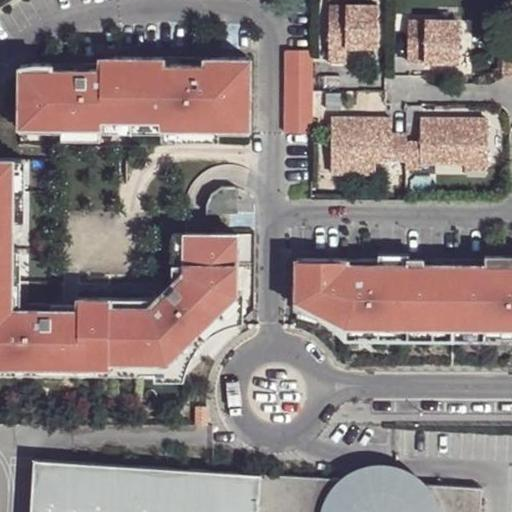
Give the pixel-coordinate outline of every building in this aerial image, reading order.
[(379,6),(330,5),(329,63),(347,63),(347,47),(379,47),(379,6)] [(459,21),(408,21),(407,62),(459,62),(459,21)] [(511,48),(504,48),(503,75),(511,75),(511,48)] [(312,50),(286,50),(285,133),(312,133),(312,50)] [(250,133),(251,58),(219,59),(219,65),(198,65),(198,59),(115,58),(100,62),(99,64),(85,65),(85,74),(77,74),(77,71),(50,71),(51,64),(34,64),(19,67),(18,132),(60,132),(61,140),(100,140),(100,132),(161,133),(161,140),(219,140),(219,132),(250,133)] [(392,119),(332,119),(332,174),(376,173),(376,160),(406,160),(406,168),(422,169),(422,162),(465,162),(465,169),(488,169),(488,119),(421,118),(421,141),(406,141),(406,133),(392,133),(392,119)] [(24,161),(0,161),(0,372),(140,374),(140,372),(156,372),(156,379),(185,379),(191,359),(200,346),(211,335),(227,326),(244,321),(244,291),(237,290),(238,234),(173,233),(172,275),(175,275),(175,286),(168,293),(176,300),(170,305),(167,302),(165,301),(164,300),(161,300),(155,300),(78,300),(78,313),(52,312),(51,307),(27,306),(27,313),(20,313),(21,251),(12,251),(12,223),(23,223),(24,161)] [(380,259),(297,259),(297,308),(314,312),(330,320),(342,331),(347,338),(511,339),(511,264),(423,264),(423,259),(408,259),(408,263),(380,264),(380,259)] [(208,407),(197,407),(197,426),(208,426),(208,407)] [(214,473),(34,460),(31,511),(481,511),(483,488),(394,484),(214,473)]
